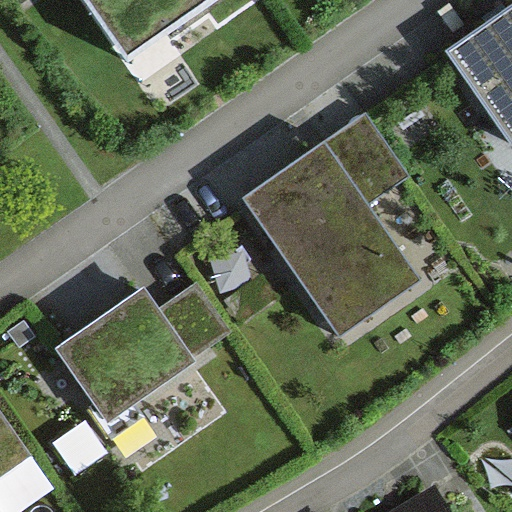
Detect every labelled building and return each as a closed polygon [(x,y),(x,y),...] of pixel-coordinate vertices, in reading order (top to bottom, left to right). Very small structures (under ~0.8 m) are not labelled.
[(104,0),(149,67),(251,0),(104,0)] [(511,28),(470,56),(511,119),(511,28)] [(323,151),(239,209),(339,350),(423,292),(366,211),(410,180),(367,120),(323,151)] [(158,315),(144,295),(55,358),(109,434),(198,371),(192,363),(230,336),(196,288),(158,315)] [(0,511),(0,482),(31,461),(0,416),(0,511)] [(445,511),(436,498),(413,511),(445,511)]
